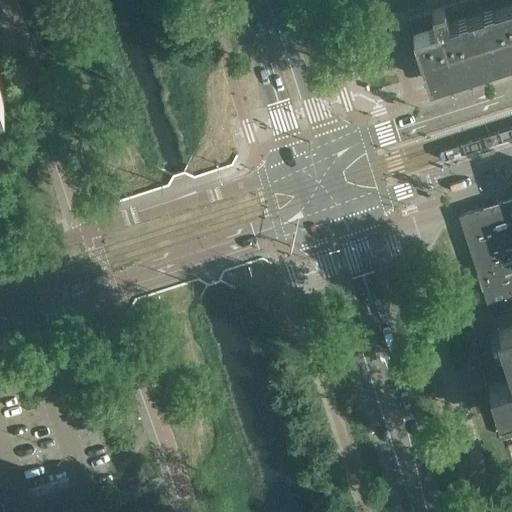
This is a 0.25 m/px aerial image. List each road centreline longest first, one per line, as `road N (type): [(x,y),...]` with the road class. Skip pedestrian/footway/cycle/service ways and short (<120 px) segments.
road 1 (unclassified): [(0,313),(312,222)]
road 2 (secondary): [(440,511),(344,211)]
road 3 (unclassified): [(296,170),(0,264)]
road 4 (secondary): [(312,222),(407,511)]
road 5 (tertiary): [(511,102),(330,160)]
road 6 (secondary): [(242,0),(296,170)]
road 7 (tertiary): [(344,211),(511,156)]
road 8 (secondary): [(330,160),(276,0)]
